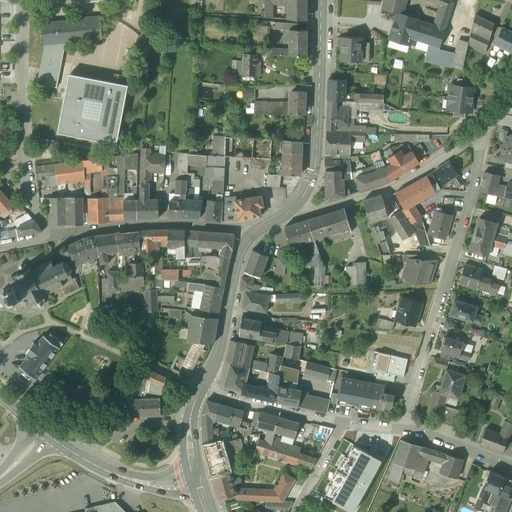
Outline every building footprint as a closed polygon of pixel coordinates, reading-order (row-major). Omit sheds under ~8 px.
[(273,18),(273,2),(272,0),(264,0),(265,2),(265,18),(273,18)] [(287,19),(307,20),(307,0),(286,0),(287,3),(287,19)] [(404,12),(406,0),(383,0),(381,9),(397,14),(403,15),(404,13),(404,12)] [(442,5),(436,26),(445,29),(454,2),(449,0),(427,0),(439,4),(442,5)] [(442,5),(439,4),(433,25),(436,26),(442,5)] [(403,15),(397,14),(390,39),(410,45),(410,44),(416,46),(418,41),(411,38),(414,29),(412,29),(415,20),(416,19),(403,15)] [(472,28),(490,37),(494,24),(475,15),(472,28)] [(44,43),(46,43),(58,42),(66,41),(102,38),(100,17),(85,18),(86,19),(42,23),(44,43)] [(439,47),(445,29),(436,26),(433,25),(415,20),(412,29),(414,29),(411,38),(418,41),(428,44),(439,47)] [(289,29),(297,30),(297,23),(273,22),(270,21),(270,29),(289,30),(289,29)] [(260,33),(269,34),(269,26),(261,26),(260,33)] [(468,45),(485,53),(490,37),(472,28),(468,44),(468,45)] [(494,43),(511,52),(511,32),(502,28),(494,43)] [(289,55),(307,56),(307,30),(297,30),(289,29),(289,30),(289,49),(289,55)] [(360,61),(361,61),(361,43),(362,43),(362,37),(342,37),(342,38),(339,38),(339,42),(342,43),(341,61),(360,61)] [(410,45),(390,39),(388,44),(408,50),(410,45)] [(58,42),(52,72),(41,69),(38,84),(56,87),(66,41),(58,42)] [(418,41),(416,46),(415,49),(426,53),(428,46),(428,44),(418,41)] [(449,52),(446,66),(463,70),(468,45),(468,44),(458,41),(455,53),(449,52)] [(52,72),(58,42),(46,43),(41,69),(52,72)] [(361,61),(369,62),(369,43),(362,43),(361,43),(361,61)] [(438,64),(446,66),(449,52),(439,49),(428,46),(426,53),(424,61),(438,64)] [(242,75),(256,76),(257,61),(257,54),(243,53),(243,60),(242,75)] [(242,75),(243,60),(231,60),(231,72),(236,72),(236,75),(242,75)] [(69,74),(66,88),(70,89),(72,83),(76,80),(83,81),(84,77),(69,74)] [(366,83),(385,84),(386,75),(383,75),(380,74),(367,74),(366,83)] [(128,85),(84,77),(83,81),(76,80),(72,83),(70,89),(66,88),(58,132),(116,144),(128,85)] [(328,79),(328,100),(337,100),(345,101),(346,93),(346,87),(346,80),(328,79)] [(457,86),(468,87),(469,80),(458,79),(457,86)] [(450,85),(448,97),(473,100),(474,94),(472,94),(472,91),(473,91),(474,88),(468,87),(457,86),(450,85)] [(253,88),(242,88),(243,98),(253,98),(253,88)] [(291,91),(290,103),(284,103),(283,114),(290,114),(305,115),(306,92),(291,91)] [(352,101),(362,102),(363,94),(363,93),(358,93),(358,94),(352,93),(346,93),(345,101),(349,101),(352,101)] [(384,95),(363,94),(362,102),(365,102),(378,102),(379,103),(383,103),(384,95)] [(472,106),(473,100),(448,97),(447,109),(454,110),(465,111),(471,112),(471,108),(470,108),(470,106),(472,106)] [(336,106),(337,100),(328,100),(327,117),(326,130),(348,131),(348,119),(349,107),(336,106)] [(254,114),(283,114),(284,103),(267,102),(254,101),(254,108),(254,114)] [(352,106),(352,101),(349,101),(349,107),(348,119),(354,119),(356,119),(356,110),(352,110),(352,106)] [(377,110),(378,102),(365,102),(365,106),(352,106),(352,110),(356,110),(377,110)] [(325,154),(340,155),(341,132),(326,132),(325,154)] [(350,133),(341,132),(340,155),(350,154),(350,148),(351,141),(351,133),(350,133)] [(350,132),(350,133),(351,133),(351,141),(363,142),(363,133),(350,132)] [(213,136),(212,154),(224,155),(225,136),(213,136)] [(283,140),(282,153),(301,153),(301,154),(302,154),(302,141),(283,140)] [(420,144),(414,148),(420,157),(426,153),(420,144)] [(511,148),(504,147),(501,158),(506,159),(505,161),(511,163),(511,148)] [(141,153),(141,170),(150,170),(150,154),(151,148),(141,148),(141,153)] [(400,150),(394,154),(405,171),(419,162),(412,151),(404,156),(400,150)] [(124,169),(137,170),(138,154),(138,153),(125,155),(124,169)] [(179,169),(187,169),(188,165),(189,154),(180,153),(179,169)] [(301,153),(282,153),(282,169),(280,169),(279,175),(281,175),(293,175),(300,175),(301,154),(301,153)] [(164,173),(165,155),(160,155),(150,154),(150,170),(150,171),(164,173)] [(188,165),(206,166),(206,155),(197,154),(189,154),(188,165)] [(207,154),(206,155),(206,166),(205,171),(205,177),(214,177),(224,178),(224,156),(224,155),(212,154),(207,154)] [(389,181),(405,171),(394,154),(388,158),(391,164),(385,168),(384,168),(389,181)] [(118,168),(117,176),(116,197),(124,197),(124,193),(124,169),(125,155),(117,156),(117,165),(118,165),(118,168)] [(84,160),(84,172),(88,172),(102,170),(102,169),(102,157),(84,160)] [(66,183),(84,180),(84,172),(84,160),(63,163),(66,183)] [(325,161),(325,171),(341,170),(340,160),(325,161)] [(340,160),(341,170),(341,174),(343,173),(348,172),(351,172),(350,160),(340,160)] [(374,163),(374,166),(376,171),(384,168),(385,168),(383,160),(374,163)] [(434,172),(444,185),(452,179),(458,175),(449,161),(434,172)] [(63,163),(54,164),(56,175),(57,184),(66,183),(63,163)] [(47,176),(56,175),(54,164),(35,167),(37,182),(42,181),(41,177),(47,176)] [(383,185),(389,181),(384,168),(376,171),(374,166),(362,170),(364,175),(355,178),(355,179),(360,192),(383,185)] [(117,176),(118,168),(108,168),(108,169),(102,169),(102,170),(102,176),(106,176),(117,176)] [(187,169),(179,169),(178,179),(187,179),(187,178),(187,173),(187,169)] [(364,175),(362,170),(362,169),(353,172),(355,178),(364,175)] [(150,171),(150,170),(141,170),(140,183),(149,183),(150,171)] [(341,179),(341,174),(341,170),(325,171),(325,179),(341,179)] [(352,171),(351,172),(348,172),(343,173),(344,179),(344,181),(353,179),(352,171)] [(479,191),(487,193),(495,195),(497,186),(498,182),(500,176),(484,172),(479,191)] [(427,176),(436,193),(441,190),(432,173),(427,176)] [(280,188),(281,175),(279,175),(269,174),(268,186),(280,188)] [(49,186),(57,184),(56,175),(47,176),(49,186)] [(452,179),(458,188),(464,183),(458,175),(452,179)] [(110,198),(116,197),(117,176),(106,176),(105,189),(109,189),(109,197),(110,197),(110,198)] [(404,209),(405,210),(414,205),(436,193),(427,176),(421,179),(410,185),(408,187),(396,193),(404,209)] [(224,178),(214,177),(213,193),(219,194),(222,194),(224,178)] [(186,187),(194,188),(194,186),(199,187),(199,179),(194,179),(187,178),(187,179),(186,187)] [(180,193),(180,201),(186,201),(186,199),(186,187),(187,179),(178,179),(175,179),(175,193),(180,193)] [(326,200),(327,201),(345,196),(351,195),(350,189),(344,189),(344,186),(344,182),(344,181),(344,179),(341,179),(325,179),(326,200)] [(149,200),(149,183),(140,183),(140,200),(139,219),(158,218),(158,199),(149,200)] [(497,195),(504,197),(506,187),(497,186),(495,195),(497,195)] [(0,215),(1,216),(10,209),(13,206),(0,189),(0,215)] [(497,195),(495,195),(487,193),(485,201),(495,203),(497,195)] [(261,196),(236,200),(235,200),(238,220),(261,216),(259,207),(263,206),(261,196)] [(363,201),(371,222),(377,220),(388,217),(383,199),(382,196),(363,201)] [(82,197),(65,198),(65,224),(65,225),(66,225),(83,225),(82,197)] [(110,222),(110,220),(110,198),(110,197),(109,197),(102,198),(88,198),(89,224),(110,222)] [(116,197),(110,198),(110,220),(124,219),(123,200),(124,200),(124,197),(116,197)] [(220,220),(238,220),(235,200),(236,200),(235,197),(229,198),(222,198),(222,201),(220,220)] [(49,206),(49,198),(40,198),(40,206),(49,206)] [(50,224),(65,224),(65,198),(49,198),(49,206),(50,224)] [(198,200),(192,199),(186,199),(186,201),(183,217),(199,218),(202,201),(198,200)] [(137,219),(139,219),(140,200),(136,200),(133,200),(124,200),(123,200),(124,219),(137,219)] [(220,220),(222,201),(219,201),(208,200),(205,221),(220,222),(220,220)] [(183,217),(186,201),(180,201),(169,201),(169,217),(182,217),(183,217)] [(402,211),(411,224),(422,217),(414,205),(405,210),(404,209),(402,211)] [(344,208),(323,215),(329,234),(340,231),(350,228),(344,208)] [(12,212),(10,209),(1,216),(4,219),(12,212)] [(389,218),(403,240),(415,232),(410,225),(402,211),(401,211),(389,218)] [(429,234),(445,239),(452,215),(436,211),(429,234)] [(17,228),(34,219),(27,213),(13,221),(17,228)] [(324,241),(323,236),(329,234),(323,215),(317,217),(308,220),(314,239),(315,244),(324,241)] [(425,246),(430,246),(422,217),(411,224),(410,225),(415,232),(420,246),(425,246)] [(479,218),(474,234),(492,239),(494,233),(497,223),(479,218)] [(17,228),(18,236),(42,232),(41,231),(34,219),(26,223),(17,228)] [(291,247),(308,241),(314,239),(308,220),(284,227),(291,247)] [(380,229),(377,220),(371,222),(370,222),(376,240),(377,243),(386,240),(390,238),(387,227),(380,229)] [(507,237),(509,232),(510,229),(501,226),(499,234),(507,237)] [(7,238),(18,236),(17,228),(8,232),(8,233),(7,233),(7,238)] [(161,245),(167,246),(168,230),(152,230),(138,231),(139,249),(139,250),(159,252),(159,244),(161,244),(161,245)] [(167,247),(177,247),(184,247),(184,245),(184,230),(168,230),(167,246),(167,247)] [(192,246),(198,246),(200,231),(184,230),(184,245),(192,246)] [(212,247),(220,248),(219,233),(200,231),(198,246),(212,247)] [(123,251),(133,250),(132,232),(116,233),(119,251),(118,251),(118,252),(123,251)] [(96,236),(99,254),(105,253),(113,252),(117,252),(118,251),(119,251),(116,233),(96,236)] [(219,233),(220,248),(232,249),(233,234),(219,233)] [(492,239),(506,243),(508,237),(507,237),(499,234),(494,233),(492,239)] [(488,254),(491,245),(492,239),(474,234),(469,250),(488,255),(488,254)] [(67,246),(76,266),(78,265),(93,258),(96,257),(97,257),(99,255),(99,254),(96,236),(93,237),(83,239),(67,246)] [(315,244),(314,239),(308,241),(312,255),(318,254),(315,244)] [(504,249),(506,243),(492,239),(491,245),(499,247),(504,249)] [(377,243),(381,255),(391,255),(386,240),(377,243)] [(511,255),(511,244),(506,243),(504,249),(503,253),(511,255)] [(496,257),(499,247),(491,245),(488,254),(496,257)] [(220,253),(219,257),(229,259),(232,249),(220,248),(220,253)] [(133,250),(123,251),(124,265),(122,266),(122,268),(119,268),(119,271),(119,277),(129,276),(129,263),(134,263),(133,250)] [(245,270),(261,276),(269,256),(253,250),(245,270)] [(285,264),(286,265),(290,253),(280,250),(276,260),(277,260),(285,264)] [(108,263),(107,255),(107,254),(105,253),(99,254),(99,255),(100,264),(108,263)] [(155,263),(155,274),(162,274),(162,259),(167,259),(167,254),(155,254),(155,260),(155,263)] [(322,266),(318,254),(312,255),(305,257),(307,266),(315,266),(322,266)] [(403,261),(408,263),(409,261),(417,260),(417,254),(403,255),(403,261)] [(202,264),(207,265),(227,269),(229,259),(219,257),(214,256),(200,256),(200,262),(197,262),(197,264),(193,264),(193,270),(202,271),(202,264)] [(93,258),(78,265),(82,273),(97,266),(93,258)] [(8,286),(7,289),(7,290),(6,290),(5,288),(3,289),(4,292),(1,293),(2,294),(2,295),(4,294),(7,301),(6,302),(7,304),(9,302),(11,305),(13,304),(11,302),(15,304),(18,302),(19,298),(20,301),(20,300),(22,303),(21,304),(22,305),(26,306),(26,307),(27,307),(27,305),(32,303),(33,305),(34,304),(33,302),(43,297),(44,299),(45,298),(44,297),(46,296),(46,294),(44,295),(43,294),(48,291),(49,293),(50,293),(49,291),(55,288),(56,290),(57,289),(56,288),(60,285),(61,287),(65,296),(80,288),(75,277),(72,279),(71,275),(69,274),(71,269),(72,269),(72,268),(71,268),(69,264),(70,263),(69,262),(68,263),(64,262),(64,260),(63,260),(63,262),(58,264),(57,262),(56,262),(57,264),(54,266),(51,261),(52,260),(51,259),(50,261),(45,264),(44,262),(43,263),(43,264),(38,267),(37,265),(36,266),(36,268),(31,270),(31,269),(33,268),(32,267),(30,268),(29,266),(28,267),(29,268),(19,273),(18,272),(16,272),(17,274),(13,276),(11,275),(11,276),(10,280),(9,280),(9,281),(11,281),(12,284),(12,285),(13,287),(12,288),(11,286),(8,286)] [(276,274),(284,275),(285,264),(277,260),(276,274)] [(412,278),(412,284),(429,283),(434,268),(434,260),(417,260),(409,261),(408,263),(404,276),(412,278)] [(142,262),(134,263),(129,263),(129,276),(119,277),(120,291),(144,289),(144,279),(142,262)] [(347,266),(348,286),(366,286),(366,268),(366,262),(354,263),(354,266),(347,266)] [(476,288),(479,280),(480,276),(482,269),(465,264),(459,283),(476,288)] [(18,272),(19,273),(29,268),(28,267),(27,265),(25,266),(23,265),(20,266),(18,270),(17,270),(18,272)] [(225,282),(225,280),(227,269),(207,265),(204,276),(203,284),(205,284),(224,287),(225,282)] [(492,276),(504,280),(507,269),(499,266),(495,265),(492,276)] [(322,266),(315,266),(314,286),(325,287),(325,283),(325,275),(325,267),(322,266)] [(163,280),(177,281),(177,269),(162,269),(163,280)] [(108,278),(109,291),(120,291),(119,277),(119,271),(118,271),(108,271),(108,278)] [(241,289),(259,292),(260,287),(260,285),(253,283),(253,279),(242,277),(241,289)] [(144,289),(145,290),(152,289),(151,279),(144,279),(144,289)] [(260,279),(253,279),(253,283),(260,285),(260,287),(266,288),(266,283),(260,281),(260,279)] [(490,283),(479,280),(476,288),(488,292),(488,291),(490,283)] [(204,291),(205,284),(203,284),(196,283),(189,282),(172,281),(171,285),(192,288),(193,290),(194,290),(204,291)] [(488,291),(495,293),(497,285),(490,283),(488,291)] [(204,291),(202,296),(221,299),(224,287),(205,284),(204,291)] [(497,285),(495,293),(503,295),(506,287),(497,285)] [(267,312),(268,302),(269,295),(245,292),(243,309),(267,312)] [(145,296),(146,312),(158,311),(157,301),(157,296),(157,295),(145,296)] [(191,308),(200,309),(202,296),(193,295),(191,308)] [(219,312),(221,299),(202,296),(200,309),(219,312)] [(34,304),(35,306),(38,306),(38,305),(41,306),(42,303),(43,303),(45,301),(44,299),(43,297),(33,302),(34,304)] [(398,321),(415,326),(418,317),(417,316),(419,310),(420,310),(422,303),(402,297),(397,313),(400,314),(398,321)] [(466,319),(473,321),(474,314),(477,307),(472,305),(473,302),(461,299),(460,301),(455,300),(450,314),(465,319),(466,319)] [(343,314),(339,306),(331,310),(335,318),(343,314)] [(167,316),(168,308),(161,307),(159,314),(167,316)] [(169,316),(181,318),(182,310),(170,309),(169,316)] [(511,315),(507,309),(502,313),(506,319),(511,315)] [(483,316),(474,314),(473,321),(481,323),(483,316)] [(206,343),(214,344),(215,337),(218,318),(191,315),(189,329),(188,339),(187,342),(194,342),(206,343)] [(239,335),(259,339),(260,329),(261,321),(242,317),(239,335)] [(375,328),(381,329),(383,319),(378,317),(375,328)] [(443,326),(456,329),(458,321),(446,318),(443,326)] [(381,329),(392,330),(394,322),(383,319),(381,329)] [(261,321),(260,329),(274,332),(288,335),(289,332),(264,327),(265,322),(261,321)] [(179,338),(188,339),(189,329),(181,327),(179,338)] [(259,339),(273,342),(274,332),(260,329),(259,339)] [(288,335),(274,332),(273,342),(287,344),(288,335)] [(303,334),(289,332),(288,335),(287,344),(293,345),(301,346),(303,334)] [(453,355),(459,357),(461,350),(463,342),(464,340),(462,339),(453,336),(446,334),(445,338),(444,337),(440,348),(442,348),(441,352),(453,355)] [(36,379),(64,343),(56,337),(53,342),(44,335),(36,344),(33,342),(26,352),(29,354),(19,366),(36,379)] [(226,361),(249,366),(251,360),(254,345),(243,342),(231,339),(226,361)] [(206,343),(194,342),(187,355),(198,360),(206,343)] [(473,345),(463,342),(461,350),(471,353),(473,345)] [(284,356),(298,359),(301,346),(293,345),(287,344),(284,356)] [(348,351),(341,349),(339,361),(345,363),(348,351)] [(459,357),(469,360),(471,353),(461,350),(459,357)] [(378,352),(374,370),(377,371),(395,375),(403,377),(407,359),(378,352)] [(441,352),(439,358),(451,362),(453,355),(441,352)] [(270,372),(279,374),(280,374),(281,366),(283,356),(271,353),(268,372),(270,372)] [(452,362),(451,362),(439,358),(434,357),(431,365),(446,369),(447,369),(450,370),(452,362)] [(249,366),(249,367),(254,368),(260,370),(265,371),(267,364),(251,360),(249,366)] [(300,360),(299,371),(299,373),(334,382),(337,369),(300,360)] [(450,370),(458,372),(460,364),(452,362),(450,370)] [(226,387),(242,391),(243,391),(245,383),(248,372),(249,368),(230,363),(225,385),(226,387)] [(496,366),(489,364),(487,370),(493,372),(496,366)] [(299,371),(281,366),(280,374),(279,374),(278,386),(297,389),(299,373),(299,371)] [(440,416),(443,405),(444,403),(447,395),(458,398),(465,375),(458,372),(450,370),(447,369),(446,369),(440,392),(434,390),(427,412),(440,416)] [(157,384),(163,387),(166,377),(150,370),(149,370),(144,378),(147,380),(157,384)] [(258,378),(269,381),(270,372),(268,372),(265,371),(260,370),(258,378)] [(395,375),(377,371),(376,378),(388,380),(393,382),(395,375)] [(251,396),(277,402),(278,386),(279,374),(270,372),(269,381),(269,389),(245,383),(243,391),(242,391),(241,394),(251,396)] [(355,407),(370,409),(370,406),(375,384),(342,377),(338,394),(337,401),(355,404),(355,407)] [(384,386),(387,387),(388,380),(376,378),(375,384),(385,385),(384,386)] [(152,396),(155,396),(155,392),(157,384),(147,380),(144,398),(152,398),(152,396)] [(163,387),(157,384),(155,392),(155,396),(155,398),(160,398),(163,387)] [(370,406),(384,408),(384,405),(392,407),(394,395),(383,393),(384,386),(385,385),(375,384),(370,406)] [(297,389),(278,386),(277,402),(298,406),(300,397),(301,390),(297,389)] [(309,392),(301,390),(300,397),(328,404),(329,403),(330,399),(309,394),(309,392)] [(488,408),(496,410),(501,395),(494,392),(488,408)] [(337,401),(338,394),(331,393),(330,399),(329,403),(336,404),(337,401)] [(447,395),(444,403),(456,406),(458,398),(447,395)] [(161,415),(160,398),(155,398),(155,396),(152,396),(152,398),(144,398),(142,398),(142,400),(142,414),(142,416),(161,415)] [(298,406),(327,412),(328,404),(300,397),(298,406)] [(129,401),(129,415),(142,414),(142,400),(129,401)] [(201,415),(201,417),(211,420),(214,421),(215,420),(219,404),(206,400),(201,415)] [(215,420),(229,424),(234,408),(219,404),(215,420)] [(439,418),(456,424),(460,410),(443,405),(440,416),(439,418)] [(243,411),(234,408),(229,424),(244,428),(247,421),(241,420),(243,411)] [(268,431),(274,432),(279,417),(260,412),(256,427),(261,429),(268,431)] [(203,446),(213,443),(212,427),(211,420),(201,417),(203,446)] [(299,423),(279,417),(274,432),(281,434),(294,438),(295,438),(295,437),(299,423)] [(500,433),(509,437),(510,433),(511,434),(511,423),(505,420),(500,433)] [(251,432),(252,426),(253,423),(247,421),(244,428),(242,437),(250,435),(251,432)] [(464,436),(471,439),(477,424),(469,422),(464,436)] [(218,427),(212,427),(213,443),(221,441),(220,438),(218,439),(218,437),(218,430),(218,427)] [(479,445),(502,454),(509,437),(500,433),(486,428),(479,445)] [(268,431),(265,443),(271,445),(273,437),(274,432),(268,431)] [(280,439),(279,442),(292,445),(294,438),(281,434),(280,439)] [(268,455),(296,463),(299,453),(303,440),(295,437),(295,438),(294,438),(292,445),(279,442),(280,439),(273,437),(271,445),(268,455)] [(230,444),(231,447),(242,445),(241,438),(221,443),(222,447),(226,446),(230,444)] [(394,463),(414,469),(418,454),(426,457),(429,448),(421,446),(401,440),(394,463)] [(203,447),(209,468),(227,463),(222,447),(221,443),(221,441),(213,443),(203,446),(203,447)] [(268,455),(271,445),(265,443),(258,441),(256,451),(268,455)] [(230,444),(226,446),(229,455),(244,451),(242,445),(231,447),(230,444)] [(381,460),(356,446),(349,457),(347,456),(331,484),(333,486),(327,497),(353,511),(360,499),(374,473),(381,460)] [(446,454),(429,448),(426,457),(429,458),(436,460),(444,463),(446,454)] [(311,468),(317,458),(299,453),(296,463),(302,465),(311,468)] [(418,454),(414,469),(413,472),(422,476),(424,470),(429,458),(426,457),(418,454)] [(440,473),(456,478),(462,459),(446,454),(444,463),(442,468),(440,473)] [(444,463),(436,460),(434,466),(442,468),(444,463)] [(209,468),(211,475),(229,470),(227,463),(209,468)] [(414,469),(394,463),(392,471),(401,474),(401,473),(402,472),(409,474),(408,478),(411,479),(413,472),(414,469)] [(224,497),(235,493),(236,493),(235,488),(234,484),(240,482),(241,480),(241,478),(239,477),(232,478),(229,470),(211,475),(218,499),(224,497)] [(401,474),(392,471),(389,479),(399,483),(401,484),(404,474),(401,473),(401,474)] [(490,471),(483,487),(490,490),(502,495),(507,498),(511,488),(503,484),(505,478),(490,471)] [(276,487),(287,493),(294,479),(284,473),(276,487)] [(399,483),(389,479),(386,485),(390,487),(390,488),(396,490),(399,483)] [(274,490),(235,488),(236,493),(235,493),(237,500),(266,501),(282,502),(287,493),(276,487),(274,490)] [(483,487),(480,494),(487,497),(490,490),(483,487)] [(494,511),(502,495),(490,490),(487,497),(482,510),(485,511),(494,511)] [(482,510),(487,497),(480,494),(474,507),(482,510)] [(494,511),(505,511),(511,499),(507,498),(502,495),(494,511)] [(265,509),(288,510),(292,503),(282,502),(266,501),(265,509)] [(90,511),(95,511),(121,511),(124,511),(115,502),(85,508),(85,511),(90,511)]
